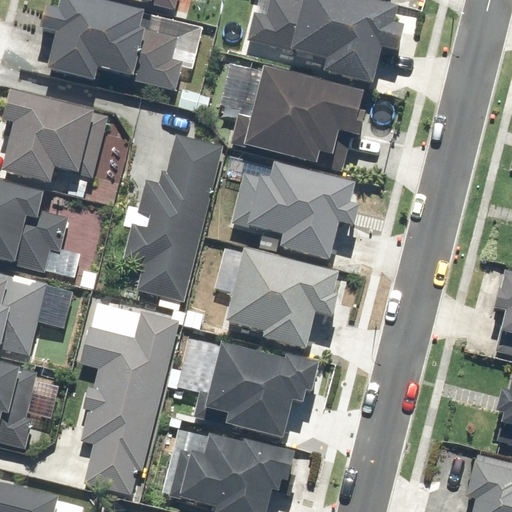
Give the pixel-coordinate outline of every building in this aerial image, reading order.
[(157,12),(109,0),(73,0),(71,9),(59,6),(53,29),(69,33),(60,69),(107,81),(110,68),(139,75),(137,81),(182,92),(190,63),(179,61),(185,38),(158,31),(158,30),(153,28),(157,12)] [(340,59),(337,72),(385,84),(394,48),(411,52),(417,24),(407,22),(411,7),(383,0),(316,0),(315,5),(295,0),(276,0),(273,17),(261,14),(255,41),(302,52),(302,50),(340,59)] [(245,116),(238,145),(255,149),(256,146),(329,164),(332,152),(345,156),(351,131),(371,136),(378,111),(372,110),(377,93),(276,67),(263,120),(245,116)] [(206,97),(207,94),(187,88),(182,109),(212,117),(217,100),(206,97)] [(91,173),(106,111),(24,91),(17,122),(26,124),(14,172),(63,184),(67,167),(91,173)] [(190,304),(229,148),(182,137),(173,173),(169,172),(166,185),(152,181),(145,212),(159,216),(155,229),(139,225),(130,261),(150,266),(143,292),(190,304)] [(283,179),(273,176),(272,180),(251,175),(239,225),(257,229),(258,225),(297,234),(293,248),(342,260),(352,223),(367,226),(372,206),(363,203),(368,184),(287,164),(283,179)] [(56,193),(0,178),(0,256),(21,262),(20,266),(51,274),(57,251),(67,253),(75,220),(51,214),(52,213),(56,193)] [(258,250),(240,322),(278,331),(276,338),(319,348),(328,312),(346,316),(351,296),(346,295),(352,273),(258,250)] [(0,346),(36,356),(55,286),(0,271),(0,346)] [(511,272),(507,293),(511,294),(508,309),(511,309),(511,314),(503,352),(511,354),(511,272)] [(192,308),(191,307),(186,328),(208,333),(212,312),(192,308)] [(149,472),(186,323),(149,314),(143,340),(97,329),(93,346),(88,365),(106,370),(101,389),(97,388),(94,399),(91,411),(95,412),(88,442),(101,446),(91,484),(138,496),(144,471),(149,472)] [(239,425),(295,439),(305,400),(316,403),(319,391),(325,392),(332,363),(299,355),(298,360),(234,344),(221,396),(207,393),(200,419),(238,428),(239,425)] [(33,369),(0,360),(0,437),(2,438),(1,443),(32,450),(39,420),(22,416),(25,402),(37,405),(44,374),(33,371),(33,369)] [(230,507),(228,511),(278,511),(284,490),(291,492),(294,480),(300,482),(308,453),(257,440),(256,444),(222,436),(218,455),(204,452),(203,454),(188,451),(176,497),(189,500),(190,498),(230,507)] [(511,511),(511,463),(485,457),(484,464),(487,465),(479,497),(488,499),(484,511),(511,511)] [(0,511),(67,511),(71,498),(0,480),(0,511)]
